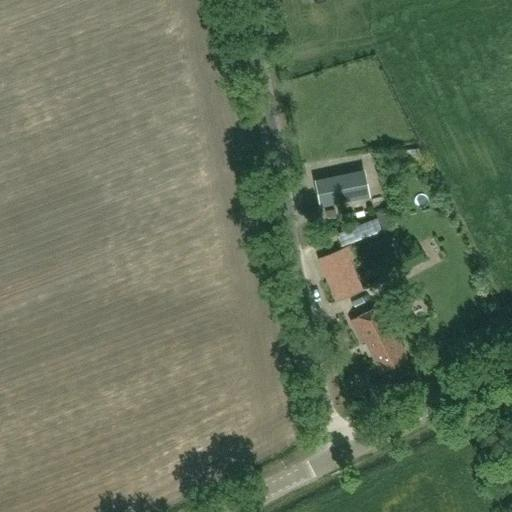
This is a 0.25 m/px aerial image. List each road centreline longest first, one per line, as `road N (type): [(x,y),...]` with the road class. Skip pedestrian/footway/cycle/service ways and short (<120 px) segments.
road 1 (unclassified): [(334,460),(247,0)]
road 2 (unclassified): [(334,460),(511,369)]
road 3 (track): [(461,394),(502,511)]
